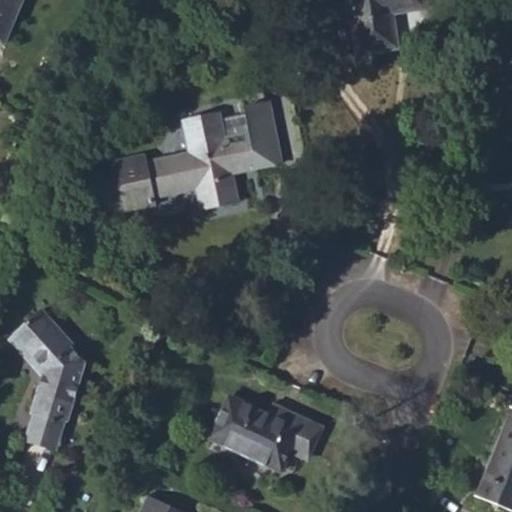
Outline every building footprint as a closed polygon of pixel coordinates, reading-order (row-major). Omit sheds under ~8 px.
[(0,0),(0,41),(4,43),(21,0),(0,0)] [(349,0),(358,51),(395,46),(389,10),(424,5),(423,0),(349,0)] [(511,106),(502,132),(511,135),(511,106)] [(189,144),(224,136),(221,119),(185,127),(189,144)] [(103,212),(121,209),(121,211),(155,203),(154,197),(196,187),(200,209),(238,201),(233,173),(231,164),(256,158),(250,131),(224,136),(189,144),(187,144),(189,151),(146,160),(145,154),(112,161),(115,178),(97,182),(103,212)] [(231,164),(233,173),(258,167),(256,158),(231,164)] [(39,311),(70,346),(72,343),(42,308),(39,311)] [(13,334),(44,370),(42,377),(32,411),(33,412),(55,418),(49,440),(59,443),(65,421),(68,421),(85,364),(70,346),(39,311),(13,334)] [(8,338),(42,377),(44,370),(13,334),(8,338)] [(269,415),(229,396),(209,438),(281,473),(291,452),(307,459),(322,429),(290,412),(284,423),(269,415)] [(269,415),(284,423),(290,412),(274,404),(269,415)] [(511,407),(475,497),(511,511),(511,407)] [(25,441),(56,451),(59,443),(49,440),(55,418),(33,412),(25,441)] [(184,511),(148,495),(139,511),(184,511)]
